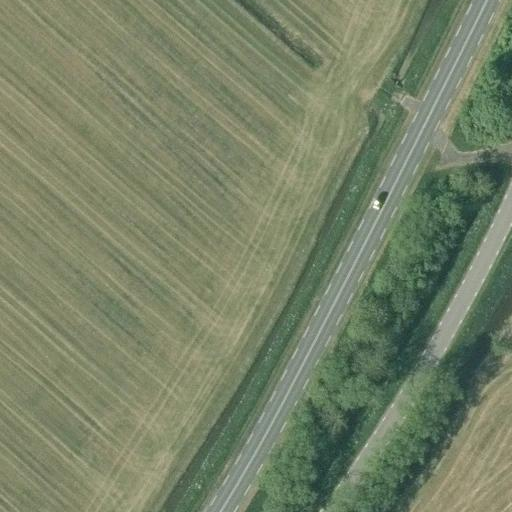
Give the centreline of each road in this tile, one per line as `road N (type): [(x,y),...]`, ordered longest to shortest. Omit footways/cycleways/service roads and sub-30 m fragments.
road 1 (primary): [(219,511),(486,0)]
road 2 (unclassified): [(330,511),(407,395),(511,201)]
